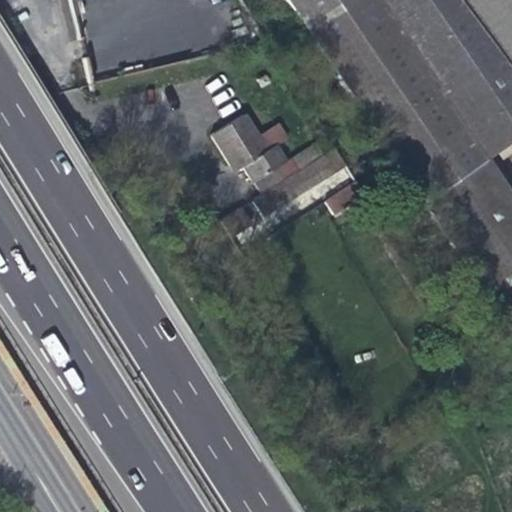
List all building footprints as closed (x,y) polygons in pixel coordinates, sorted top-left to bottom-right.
[(511,0),(281,0),(378,139),(411,186),(424,205),(511,331),(511,330),(511,195),(487,159),(511,139),(511,0)] [(241,163),(256,184),(279,167),(287,161),(275,145),(268,150),(243,116),(213,138),(234,168),(241,163)] [(296,159),(304,170),(328,155),(319,143),(296,159)] [(304,170),(288,181),(265,196),(256,202),(267,218),(346,163),(336,149),(328,155),(304,170)] [(288,181),(279,167),(256,184),(265,196),(288,181)] [(224,224),(235,240),(256,225),(245,210),(224,224)]
